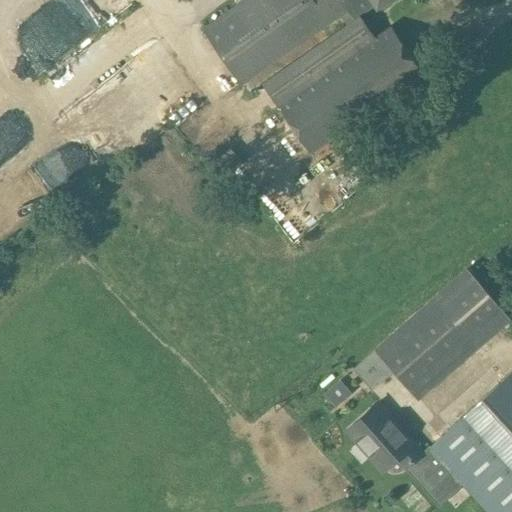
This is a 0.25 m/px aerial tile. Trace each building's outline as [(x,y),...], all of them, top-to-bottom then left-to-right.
[(329,20),(315,0),(239,0),(203,24),(240,79),(329,20)] [(378,0),(338,0),(345,9),(358,0),(365,0),(370,6),(378,0)] [(403,87),(357,19),(263,82),(308,149),(403,87)] [(508,317),(466,268),(378,344),(420,392),(508,317)] [(511,511),(511,374),(407,466),(440,504),(470,479),(498,511),(511,511)] [(337,403),(352,390),(343,379),(328,392),(337,403)] [(378,401),(348,428),(384,468),(398,456),(406,465),(421,452),(392,420),(394,419),(378,401)]
